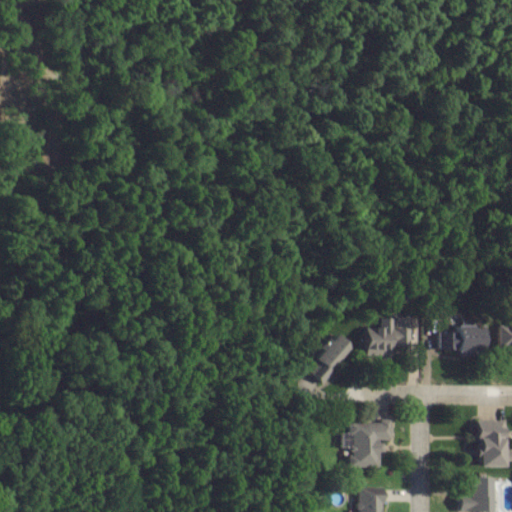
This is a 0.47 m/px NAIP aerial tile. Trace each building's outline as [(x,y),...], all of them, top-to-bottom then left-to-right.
[(409,328),(391,329),(391,318),(377,318),(378,328),(368,328),(368,333),(360,333),(361,356),(388,355),(388,348),(410,347),(409,328)] [(498,325),(497,350),(511,350),(511,321),(508,322),(508,325),(498,325)] [(479,350),(478,327),(435,328),(436,352),(479,350)] [(301,367),(318,383),(351,349),(334,332),(301,367)] [(346,422),(346,434),(338,434),(338,448),(344,448),(345,468),(377,467),(377,439),(390,439),(390,422),(346,422)] [(472,422),(471,467),(499,467),(500,422),(472,422)] [(486,511),(487,478),(462,477),(462,501),(454,501),(454,511),(468,511),(486,511)] [(380,511),(381,487),(355,487),(355,511),(380,511)]
